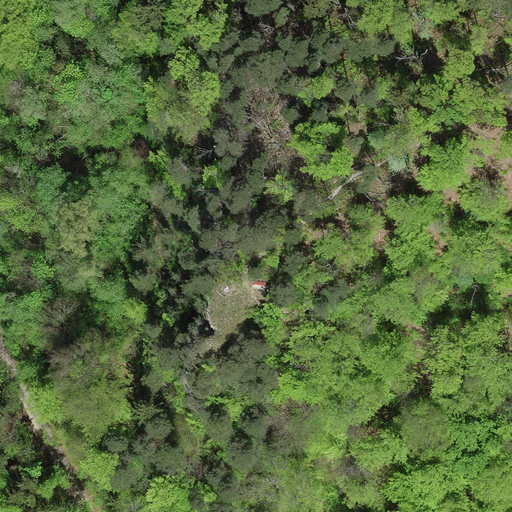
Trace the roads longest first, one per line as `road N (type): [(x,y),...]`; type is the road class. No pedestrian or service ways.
road 1 (track): [(168,511),(123,462),(39,334),(0,315)]
road 2 (track): [(87,511),(0,345)]
road 3 (track): [(511,443),(381,511)]
